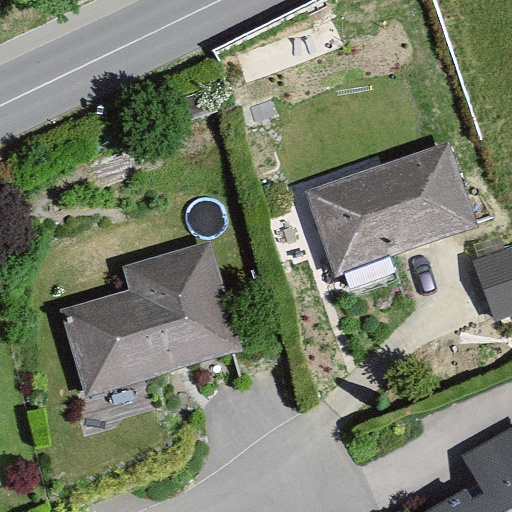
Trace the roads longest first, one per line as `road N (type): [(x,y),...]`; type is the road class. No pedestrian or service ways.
road 1 (residential): [(186,511),(274,470),(438,317)]
road 2 (secondary): [(0,105),(216,0)]
